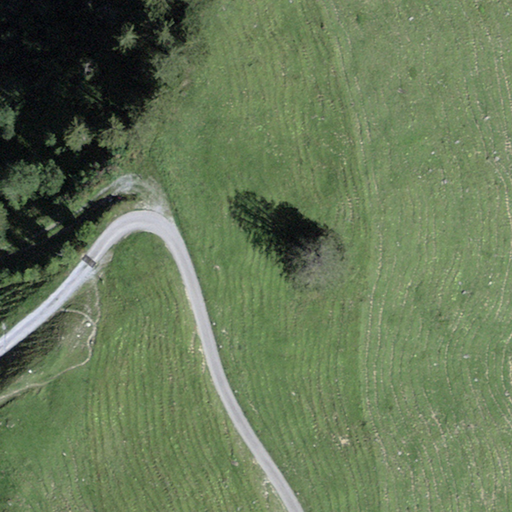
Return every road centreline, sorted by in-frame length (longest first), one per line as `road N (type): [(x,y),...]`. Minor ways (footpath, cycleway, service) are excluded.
road 1 (track): [(56,291),(108,226),(137,212),(172,218),(222,380),(300,511)]
road 2 (track): [(0,253),(75,218),(129,177),(163,185),(172,218)]
